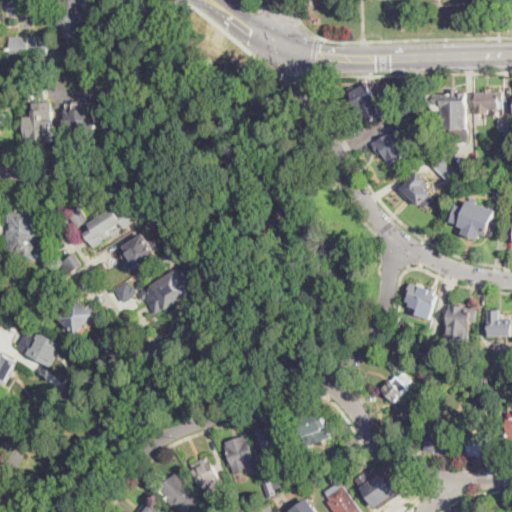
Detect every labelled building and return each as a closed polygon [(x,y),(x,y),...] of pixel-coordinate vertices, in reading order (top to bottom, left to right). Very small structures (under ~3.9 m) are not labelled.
[(57,36),(57,22),(59,22),(59,2),(66,2),(66,0),(88,0),(88,4),(78,4),(78,22),(76,23),(76,36),(57,36)] [(11,56),(10,37),(47,36),(48,54),(11,56)] [(50,80),(51,97),(44,97),(44,98),(43,98),(43,101),(54,100),(55,140),(27,141),(26,115),(34,115),(34,98),(31,98),(31,95),(28,95),(27,86),(30,86),(30,81),(50,80)] [(385,114),(368,124),(349,89),(366,80),(385,114)] [(492,89),(492,91),(505,91),(505,101),(501,102),(501,109),(490,109),(490,113),(478,113),(477,92),(486,92),(486,89),(492,89)] [(468,92),(469,142),(449,143),(449,128),(443,128),(443,109),(431,110),(430,100),(428,100),(428,94),(468,92)] [(97,110),(96,134),(84,134),(84,137),(67,136),(67,109),(97,110)] [(420,128),(413,115),(425,109),(432,122),(420,128)] [(1,125),(1,136),(0,136),(0,113),(9,113),(9,125),(1,125)] [(412,152),(392,165),(377,141),(398,128),(412,152)] [(452,157),(440,165),(436,158),(448,150),(452,157)] [(435,199),(426,208),(404,188),(420,171),(429,179),(424,184),(433,193),(431,195),(435,199)] [(511,185),(493,184),(495,171),(511,172),(511,185)] [(497,210),(493,222),(498,223),(494,236),(483,232),(480,239),(464,233),(466,227),(452,222),(458,204),(467,208),(469,200),(497,210)] [(136,206),(144,218),(127,229),(123,223),(109,232),(111,236),(104,240),(106,242),(96,249),(86,233),(90,230),(86,223),(79,228),(70,214),(82,206),(90,219),(105,209),(107,212),(115,207),(119,213),(129,206),(131,209),(136,206)] [(38,241),(37,241),(37,253),(9,253),(10,240),(9,240),(9,213),(39,214),(38,241)] [(145,233),(148,237),(152,235),(161,249),(157,252),(159,256),(137,270),(134,265),(137,264),(133,258),(127,261),(122,252),(126,249),(124,246),(145,233)] [(84,265),(70,275),(62,263),(76,253),(84,265)] [(102,270),(99,265),(100,264),(105,261),(108,266),(102,270)] [(201,288),(184,299),(186,302),(178,308),(175,304),(168,309),(167,308),(157,314),(147,297),(144,299),(140,294),(186,264),(201,288)] [(86,295),(77,282),(88,275),(97,288),(86,295)] [(137,294),(125,302),(117,289),(130,282),(137,294)] [(432,289),(432,287),(439,288),(437,294),(439,295),(432,318),(418,314),(420,309),(412,306),(413,302),(409,301),(411,294),(409,293),(412,283),(432,289)] [(74,340),(65,332),(70,326),(61,317),(79,297),(98,314),(74,340)] [(479,309),(478,322),(473,321),(472,329),(463,328),(463,331),(449,330),(452,304),(466,306),(466,308),(479,309)] [(501,309),(501,314),(511,313),(511,335),(508,335),(509,339),(499,339),(499,335),(489,336),(489,310),(501,309)] [(34,328),(65,344),(54,367),(29,353),(30,351),(24,347),(26,344),(23,342),(26,335),(30,337),(34,328)] [(441,338),(437,351),(424,346),(428,334),(441,338)] [(0,350),(20,361),(5,390),(0,387),(0,350)] [(406,373),(414,380),(409,385),(412,387),(398,402),(386,390),(400,375),(402,377),(406,373)] [(308,447),(298,417),(319,410),(329,440),(308,447)] [(454,421),(452,429),(459,430),(453,455),(441,452),(442,449),(437,448),(436,453),(426,451),(432,425),(438,427),(441,418),(454,421)] [(287,420),(298,450),(289,453),(289,452),(271,458),(260,429),(267,426),(266,424),(271,423),(272,425),(287,420)] [(249,435),(256,457),(260,456),(264,469),(250,473),(249,470),(236,474),(227,441),(249,435)] [(493,436),(492,456),(485,456),(485,459),(478,459),(478,455),(472,455),(472,435),(493,436)] [(328,462),(318,469),(313,461),(323,454),(328,462)] [(209,456),(211,461),(213,461),(221,478),(220,478),(222,483),(218,485),(220,489),(219,491),(210,495),(208,495),(206,490),(205,491),(203,487),(202,487),(194,470),(196,469),(193,464),(209,456)] [(292,483),(277,487),(273,476),(288,471),(292,483)] [(203,499),(189,511),(185,511),(179,504),(175,508),(169,501),(173,498),(163,487),(179,473),(203,499)] [(376,508),(363,489),(385,473),(399,492),(376,508)] [(319,483),(313,487),(307,480),(313,476),(319,483)] [(337,511),(330,501),(332,499),(330,496),(346,485),(365,511),(337,511)] [(238,502),(228,506),(223,492),(234,488),(238,502)] [(138,511),(149,499),(153,503),(154,502),(164,511),(138,511)] [(309,501),(316,511),(295,511),(309,501)]
